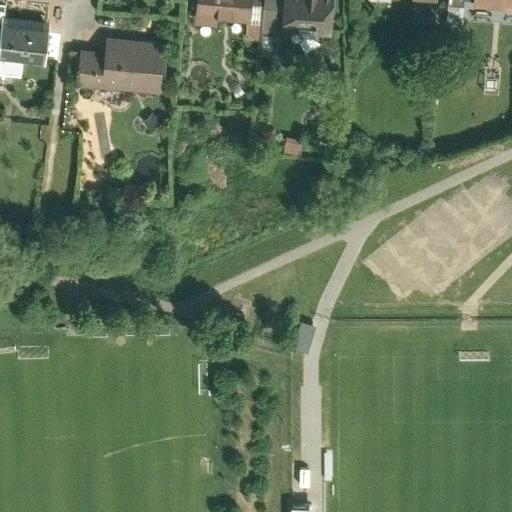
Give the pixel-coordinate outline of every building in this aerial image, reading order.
[(196,0),(194,26),(216,28),(217,20),(247,22),(249,22),(250,0),(196,0)] [(262,0),(250,0),(249,22),(247,22),(246,37),(260,38),(262,0)] [(262,0),(260,38),(280,39),(280,34),(282,0),(262,0)] [(282,0),(280,34),(329,37),(331,0),(282,0)] [(511,0),(472,0),(472,2),(472,7),(511,10),(511,0)] [(2,19),(0,30),(0,73),(22,76),(23,64),(42,67),(47,25),(30,22),(30,20),(14,18),(14,20),(2,19)] [(76,87),(158,93),(161,49),(148,48),(148,39),(104,36),(103,50),(80,48),(79,52),(68,51),(65,84),(76,85),(76,87)] [(239,78),(223,86),(230,100),(246,92),(239,78)] [(284,137),(281,155),(300,159),(303,140),(284,137)] [(295,345),(310,348),(315,320),(300,318),(295,345)] [(290,501),(290,511),(319,511),(319,501),(290,501)]
